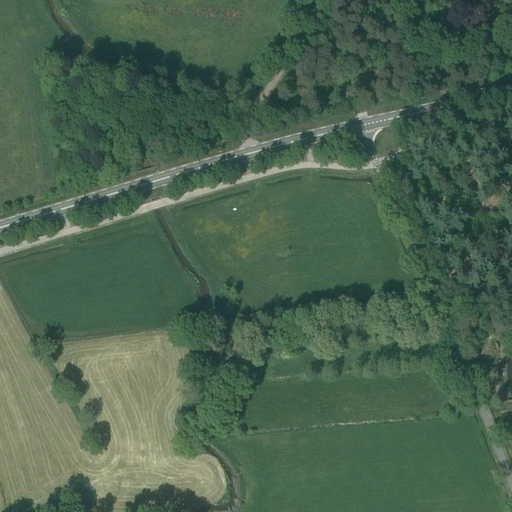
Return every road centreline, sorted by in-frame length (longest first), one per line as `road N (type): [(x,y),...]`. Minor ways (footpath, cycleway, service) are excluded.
road 1 (unclassified): [(511,489),(360,123)]
road 2 (secondary): [(0,226),(360,123)]
road 3 (track): [(307,0),(241,130),(254,176)]
road 4 (secondary): [(360,123),(511,89)]
